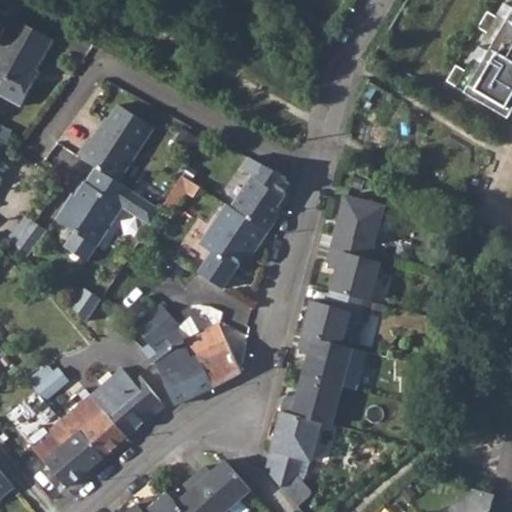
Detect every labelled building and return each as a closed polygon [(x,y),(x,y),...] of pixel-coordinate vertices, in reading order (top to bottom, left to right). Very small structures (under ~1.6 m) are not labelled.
[(511,0),(509,0),(458,91),(507,125),(511,116),(511,0)] [(22,78),(28,67),(44,36),(6,17),(0,29),(0,94),(16,103),(27,80),(22,78)] [(28,67),(22,78),(27,80),(32,70),(28,67)] [(92,127),(84,140),(81,138),(72,153),(91,164),(112,178),(145,123),(111,102),(95,129),(92,127)] [(255,178),(235,208),(273,233),(279,224),(283,210),(280,208),(288,193),(287,183),(285,178),(251,160),(244,171),(255,178)] [(80,257),(91,242),(116,201),(154,225),(164,210),(112,178),(91,164),(81,180),(79,179),(70,192),(64,203),(60,200),(50,216),(69,228),(59,244),(80,257)] [(186,176),(167,205),(176,211),(189,191),(197,196),(204,187),(186,176)] [(64,203),(70,192),(66,190),(60,200),(64,203)] [(371,258),(385,206),(345,195),(331,248),(371,258)] [(206,244),(243,268),(256,247),(261,251),(273,233),(235,208),(231,206),(206,244)] [(9,235),(14,239),(29,219),(30,218),(25,214),(9,235)] [(29,253),(46,229),(31,217),(30,218),(29,219),(14,239),(29,253)] [(371,299),(381,261),(371,258),(331,248),(327,261),(337,264),(331,289),(371,299)] [(76,306),(90,322),(105,300),(106,299),(91,289),(86,290),(76,306)] [(356,348),(371,299),(331,289),(327,304),(312,299),(303,333),(353,346),(356,348)] [(161,369),(174,404),(195,394),(212,386),(202,354),(200,354),(194,335),(188,337),(179,328),(181,324),(165,304),(131,332),(161,369)] [(219,322),(194,335),(200,354),(202,354),(212,386),(241,371),(219,322)] [(343,385),(353,346),(303,333),(299,347),(309,350),(302,374),(343,385)] [(60,368),(37,387),(46,398),(69,379),(60,368)] [(165,402),(141,373),(134,380),(123,368),(116,374),(112,369),(102,379),(105,383),(92,395),(127,434),(165,402)] [(332,424),(343,385),(302,374),(296,399),(285,396),(281,410),(321,421),(332,424)] [(0,394),(0,404),(7,415),(25,400),(12,386),(0,394)] [(51,430),(25,400),(7,415),(68,485),(127,434),(92,395),(51,430)] [(310,462),(321,421),(281,410),(266,468),(299,506),(314,493),(298,475),(303,460),(310,462)] [(225,511),(251,490),(225,460),(211,473),(205,466),(194,476),(225,511)] [(0,502),(17,489),(0,467),(0,502)] [(225,511),(194,476),(183,485),(189,492),(176,504),(182,511),(225,511)] [(489,511),(495,493),(476,488),(435,511),(424,511),(423,511),(489,511)] [(182,511),(176,504),(166,493),(155,503),(149,497),(138,506),(143,511),(182,511)]
